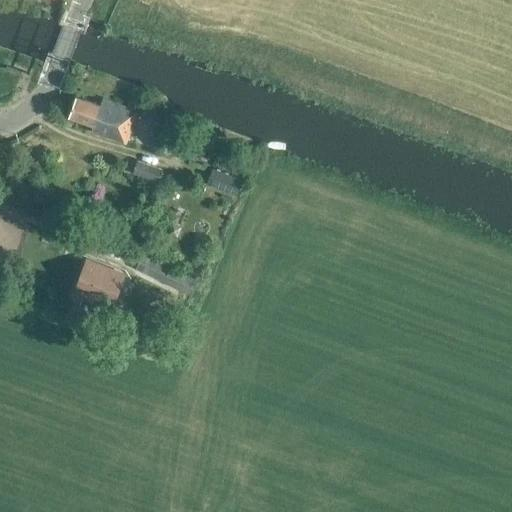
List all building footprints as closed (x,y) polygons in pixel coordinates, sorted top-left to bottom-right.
[(126,141),(137,110),(101,97),(99,104),(75,96),(68,115),(97,126),(95,130),(126,141)] [(161,169),(136,160),(131,174),(157,183),(161,169)] [(213,170),(207,185),(236,196),(242,181),(213,170)] [(197,279),(175,270),(153,260),(147,273),(191,293),(197,279)] [(96,300),(107,270),(86,262),(75,290),(85,294),(80,307),(93,313),(98,301),(96,300)]
